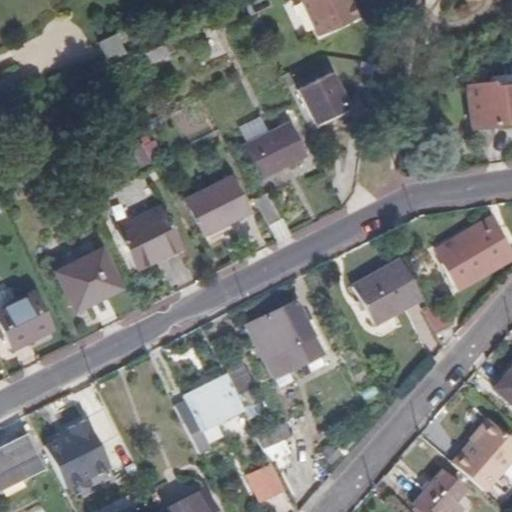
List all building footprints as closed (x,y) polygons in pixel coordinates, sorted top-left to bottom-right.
[(252,0),(237,7),(243,18),(267,6),(264,0),(252,0)] [(294,0),(311,34),(351,16),(343,0),(294,0)] [(115,32),(96,40),(104,61),(124,53),(115,32)] [(164,54),(159,45),(139,53),(144,64),(164,54)] [(274,77),(298,66),(293,55),(268,66),(274,77)] [(342,106),(325,74),(292,89),(309,122),(342,106)] [(511,121),(511,75),(479,79),(485,125),(511,121)] [(250,180),(300,157),(284,127),(235,150),(250,180)] [(138,143),(145,157),(156,151),(149,137),(138,143)] [(135,171),(149,165),(145,157),(138,143),(124,150),(135,171)] [(242,214),(226,179),(183,199),(199,235),(242,214)] [(250,199),(263,225),(275,219),(261,195),(250,199)] [(130,270),(175,246),(155,209),(111,230),(130,270)] [(275,219),(263,225),(272,243),(286,235),(278,218),(275,219)] [(506,255),(483,218),(430,249),(451,288),(506,255)] [(393,237),(385,241),(395,258),(403,254),(393,237)] [(416,294),(395,258),(346,288),(367,324),(416,294)] [(114,294),(97,260),(53,281),(70,316),(114,294)] [(45,330),(27,294),(6,304),(0,291),(0,342),(4,350),(45,330)] [(419,308),(433,333),(450,323),(436,296),(421,305),(422,306),(419,308)] [(310,343),(289,302),(243,325),(258,358),(276,349),(281,358),(310,343)] [(511,357),(486,387),(511,411),(511,357)] [(168,402),(192,449),(204,444),(200,436),(212,430),(207,418),(236,405),(220,373),(180,393),(180,394),(168,402)] [(82,441),(68,410),(42,423),(56,453),(82,441)] [(471,431),(445,461),(478,489),(511,449),(511,443),(481,417),(471,427),(471,431)] [(252,435),(259,449),(286,435),(279,422),(252,435)] [(0,481),(32,466),(18,438),(0,446),(0,481)] [(242,474),(255,502),(282,489),(270,461),(242,474)] [(420,511),(449,511),(455,506),(449,499),(457,490),(435,469),(407,500),(420,511)] [(154,511),(209,511),(198,488),(154,511)]
